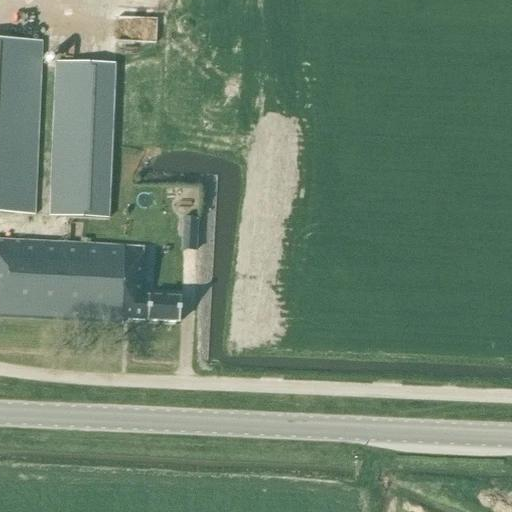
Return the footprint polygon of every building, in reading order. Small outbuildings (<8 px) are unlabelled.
[(106,18),(106,41),(155,42),(156,20),(106,18)] [(0,214),(35,216),(40,43),(0,41),(0,214)] [(105,65),(55,64),(49,217),(100,218),(105,65)] [(231,110),(260,110),(260,99),(231,99),(231,110)] [(182,219),(180,252),(195,253),(196,220),(182,219)] [(143,250),(0,242),(0,319),(122,326),(122,321),(179,324),(180,300),(144,298),(145,282),(141,282),(143,250)]
